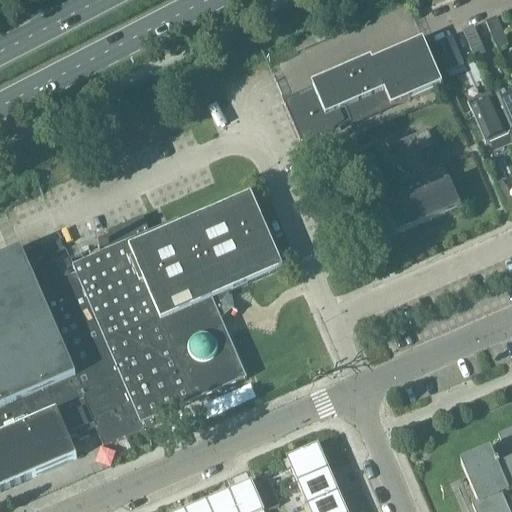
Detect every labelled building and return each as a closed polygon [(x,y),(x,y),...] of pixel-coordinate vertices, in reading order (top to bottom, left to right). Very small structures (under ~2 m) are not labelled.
[(497,19),(486,24),(498,50),(509,46),(497,19)] [(475,29),(464,34),(476,60),(486,55),(475,29)] [(452,39),(442,43),(451,66),(453,70),(463,66),(452,39)] [(302,145),(333,131),(337,130),(340,128),(343,126),(345,124),(351,122),(353,126),(444,87),(425,42),(374,63),(373,60),(317,84),(313,86),(315,90),(284,103),(302,145)] [(442,43),(434,47),(444,69),(451,66),(442,43)] [(499,92),(490,95),(509,137),(511,135),(511,96),(503,101),(499,92)] [(477,101),(468,105),(474,119),(481,135),(486,147),(509,137),(490,95),(477,101)] [(474,119),(467,123),(474,138),(481,135),(474,119)] [(370,156),(362,160),(366,169),(379,200),(384,212),(395,238),(410,231),(461,209),(442,167),(438,156),(428,134),(413,140),(388,151),(387,149),(370,156)] [(91,310),(144,287),(160,323),(212,300),(223,307),(231,294),(230,293),(283,271),(279,261),(283,260),(279,251),(275,253),(251,197),(180,228),(178,223),(150,235),(143,219),(105,236),(108,243),(98,248),(102,256),(73,268),(77,276),(91,310)] [(141,426),(91,310),(77,276),(38,292),(21,254),(0,262),(0,493),(77,460),(68,440),(78,436),(80,442),(84,440),(88,438),(86,433),(95,429),(103,449),(143,431),(141,426)] [(64,276),(60,265),(40,273),(44,284),(64,276)] [(150,422),(218,393),(219,394),(220,394),(221,394),(222,393),(223,392),(223,391),(223,390),(246,380),(218,315),(223,307),(212,300),(160,323),(144,287),(91,310),(141,426),(150,422)] [(476,509),(473,510),(473,511),(511,511),(511,431),(499,437),(506,452),(493,458),(491,453),(461,466),(480,508),(477,510),(476,509)] [(318,449),(288,462),(298,486),(328,473),(318,449)] [(298,486),(308,509),(338,496),(328,473),(298,486)] [(267,482),(257,486),(263,499),(273,494),(267,482)] [(263,511),(252,486),(230,496),(236,511),(263,511)] [(273,494),(263,499),(269,511),(279,507),(273,494)] [(236,511),(230,496),(208,505),(210,511),(236,511)] [(345,511),(338,496),(308,509),(309,511),(345,511)]
